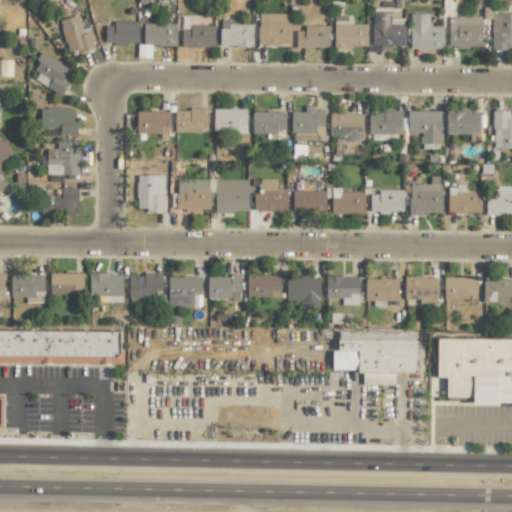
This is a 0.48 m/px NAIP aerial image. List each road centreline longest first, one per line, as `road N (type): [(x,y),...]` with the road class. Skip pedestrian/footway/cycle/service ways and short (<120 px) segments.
road 1 (residential): [(117,254),(114,90),(511,93)]
road 2 (primary): [(511,466),(0,457)]
road 3 (primary): [(0,488),(511,496)]
road 4 (residential): [(0,254),(511,250)]
